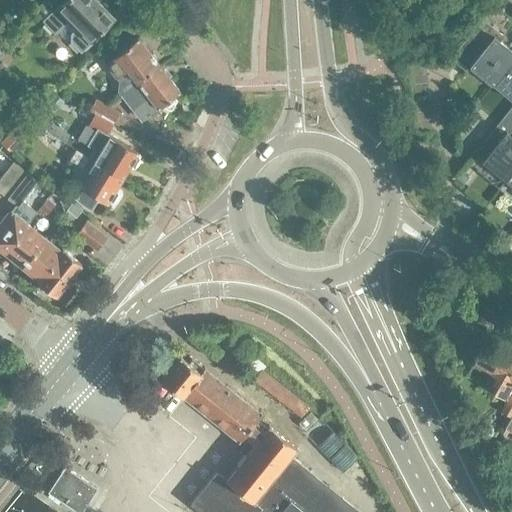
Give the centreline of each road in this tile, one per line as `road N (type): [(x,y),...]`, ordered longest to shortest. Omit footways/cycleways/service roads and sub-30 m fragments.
road 1 (primary): [(152,288),(252,292),(287,306),(339,352),(377,409),(394,417)]
road 2 (primary): [(392,206),(381,162),(333,108),(318,0)]
road 3 (residential): [(224,84),(182,192),(139,251),(143,266)]
road 4 (residential): [(440,248),(449,196),(436,54)]
road 5 (primary): [(480,511),(396,354)]
road 6 (primary): [(322,280),(394,417)]
road 7 (primary): [(290,0),(295,84),(285,142)]
